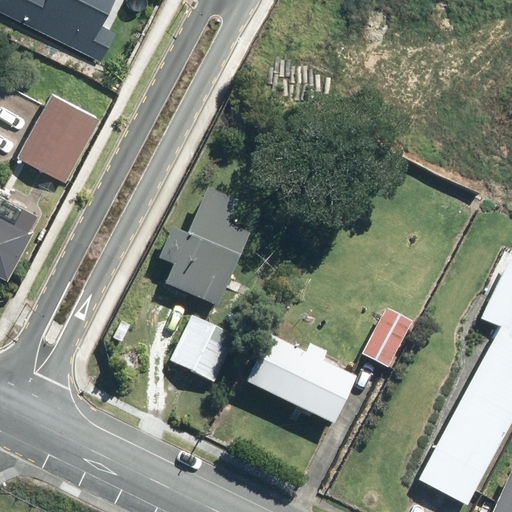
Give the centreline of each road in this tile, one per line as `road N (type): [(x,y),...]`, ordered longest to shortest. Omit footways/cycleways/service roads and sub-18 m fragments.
road 1 (residential): [(248,0),(33,422)]
road 2 (residential): [(0,405),(206,0)]
road 3 (tertiary): [(216,511),(33,422)]
